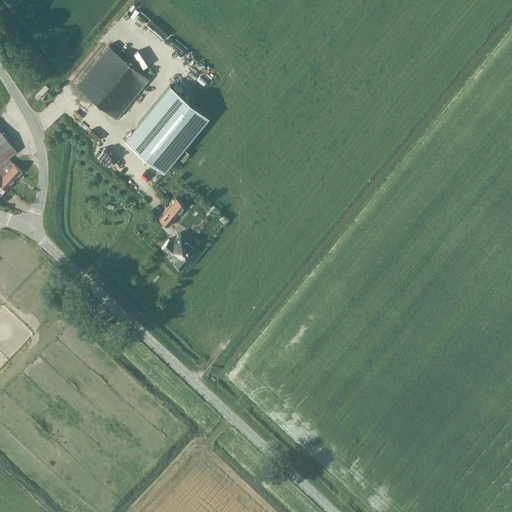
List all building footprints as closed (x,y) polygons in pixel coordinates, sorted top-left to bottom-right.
[(116,117),(149,77),(110,44),(77,84),(116,117)] [(208,116),(169,84),(125,139),(164,171),(208,116)] [(0,163),(9,157),(16,151),(0,129),(0,163)] [(14,164),(9,157),(0,163),(0,179),(7,186),(22,170),(14,164)] [(133,180),(129,185),(142,196),(146,191),(133,180)] [(185,205),(176,198),(159,218),(168,226),(185,205)] [(181,267),(186,262),(188,264),(197,252),(189,245),(191,242),(180,232),(172,242),(169,239),(168,239),(161,247),(162,248),(162,247),(176,259),(174,261),(173,262),(181,268),(181,267)]
